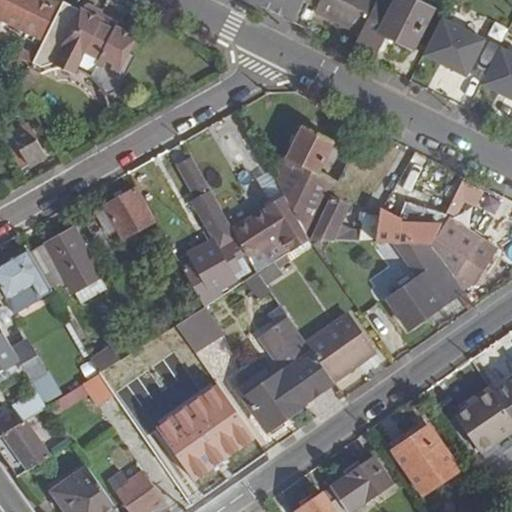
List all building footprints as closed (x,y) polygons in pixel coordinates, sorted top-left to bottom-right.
[(57,7),(43,0),(0,0),(0,20),(40,40),(56,8),(57,7)] [(264,0),(295,16),(302,4),(303,0),(243,0),(260,8),(264,0)] [(260,8),(291,24),(295,16),(264,0),(260,8)] [(321,0),(303,0),(302,4),(316,11),(321,0)] [(321,0),(316,11),(315,13),(358,36),(376,0),(321,0)] [(409,0),(376,0),(358,36),(350,53),(370,63),(384,36),(413,50),(432,12),(409,0)] [(79,9),(63,2),(35,58),(33,63),(41,68),(53,64),(74,75),(79,66),(85,54),(97,59),(94,65),(95,66),(92,73),(90,77),(98,85),(105,96),(119,90),(136,57),(129,53),(137,37),(114,26),(113,30),(100,23),(102,19),(79,8),(79,9)] [(440,20),(422,56),(467,78),(485,42),(440,20)] [(511,57),(496,51),(479,84),(511,100),(511,57)] [(35,58),(22,52),(16,64),(29,71),(30,68),(33,63),(35,58)] [(85,54),(79,66),(92,73),(95,66),(94,65),(97,59),(85,54)] [(16,64),(12,71),(25,77),(29,71),(16,64)] [(40,73),(30,68),(29,71),(25,77),(21,85),(28,97),(40,73)] [(29,126),(4,141),(21,172),(46,158),(29,126)] [(333,147),(300,132),(287,158),(275,183),(288,205),(299,224),(310,243),(330,201),(338,182),(320,173),(333,147)] [(214,240),(220,251),(196,265),(184,272),(205,309),(206,308),(223,298),(220,292),(255,270),(234,234),(190,158),(176,168),(195,202),(193,203),(214,240)] [(489,198),(466,187),(459,201),(459,202),(482,213),(489,198)] [(119,230),(126,241),(157,223),(137,189),(95,212),(96,213),(108,235),(119,230)] [(468,223),(473,209),(451,200),(445,215),(468,223)] [(400,225),(400,223),(384,216),(382,218),(366,210),(358,229),(342,221),(347,208),(330,201),(310,243),(332,244),(345,244),(391,245),(398,246),(431,247),(442,223),(444,220),(445,217),(426,212),(425,226),(400,225)] [(269,217),(266,213),(234,234),(255,270),(257,273),(288,253),(291,255),(310,243),(299,224),(288,205),(269,217)] [(91,215),(81,220),(112,276),(122,270),(120,269),(91,215)] [(442,223),(431,247),(453,279),(456,275),(479,287),(494,255),(476,246),(479,241),(442,223)] [(28,254),(29,255),(43,279),(49,289),(63,281),(71,295),(74,293),(100,279),(102,278),(74,228),(28,254)] [(214,240),(190,254),(191,256),(196,265),(220,251),(214,240)] [(398,246),(391,245),(381,252),(397,272),(410,263),(398,246)] [(387,302),(407,331),(463,292),(453,279),(431,247),(398,246),(410,263),(421,278),(387,302)] [(0,271),(0,289),(6,299),(15,315),(52,294),(49,289),(43,279),(29,255),(0,271)] [(259,276),(264,284),(281,272),(276,264),(259,276)] [(259,276),(245,284),(258,305),(272,296),(264,284),(259,276)] [(100,279),(74,293),(80,304),(107,290),(100,279)] [(68,306),(60,310),(79,342),(85,338),(68,306)] [(221,332),(206,308),(205,309),(176,328),(192,351),(221,332)] [(348,317),(305,345),(332,385),(374,357),(372,354),(348,317)] [(245,399),(266,429),(332,385),(305,345),(289,321),(261,340),(276,362),(284,373),(271,382),(263,370),(238,387),(245,399)] [(0,373),(18,362),(11,349),(7,343),(0,330),(0,373)] [(22,334),(7,343),(11,349),(26,340),(22,334)] [(18,362),(36,393),(46,409),(53,404),(43,386),(50,382),(26,340),(11,349),(18,362)] [(111,347),(89,361),(98,377),(100,375),(120,362),(111,347)] [(204,371),(195,358),(187,364),(188,365),(196,377),(204,371)] [(46,409),(53,420),(88,396),(96,407),(114,397),(100,375),(98,377),(53,404),(46,409)] [(511,377),(490,393),(511,422),(511,377)] [(481,455),(481,456),(511,433),(511,422),(490,393),(488,389),(472,400),(475,403),(455,417),(481,455)] [(36,393),(11,408),(22,425),(25,423),(46,409),(36,393)] [(237,433),(209,393),(166,424),(193,463),(237,433)] [(22,425),(0,438),(0,455),(17,479),(49,459),(25,423),(22,425)] [(456,471),(429,430),(394,453),(422,494),(456,471)] [(346,483),(333,491),(347,511),(352,511),(390,486),(389,484),(372,459),(344,479),(346,483)] [(53,496),(64,511),(117,511),(88,470),(53,494),(53,496)] [(151,511),(162,504),(141,475),(116,494),(129,511),(151,511)] [(296,511),(347,511),(333,491),(331,488),(296,511)]
